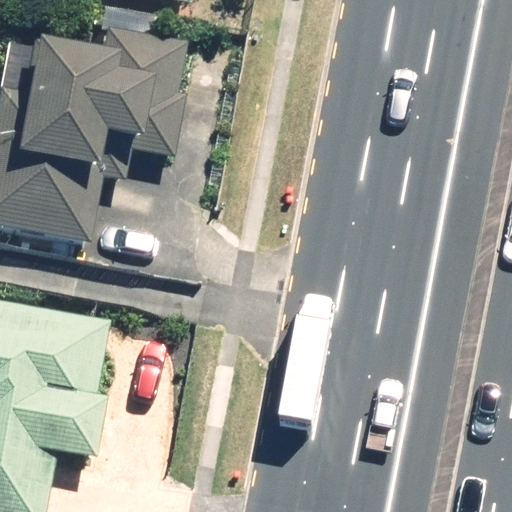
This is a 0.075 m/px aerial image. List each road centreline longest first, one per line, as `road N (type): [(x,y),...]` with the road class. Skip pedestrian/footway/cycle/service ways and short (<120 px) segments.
road 1 (secondary): [(332,511),(424,0)]
road 2 (secondary): [(511,312),(479,511)]
